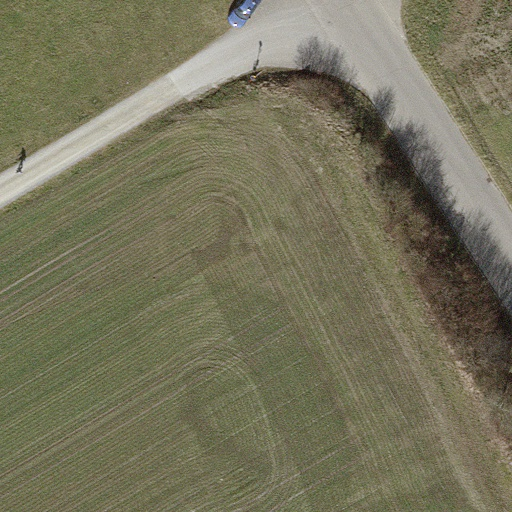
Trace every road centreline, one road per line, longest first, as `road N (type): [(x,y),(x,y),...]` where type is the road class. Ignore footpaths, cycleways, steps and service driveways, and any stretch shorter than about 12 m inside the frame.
road 1 (track): [(341,0),(0,195)]
road 2 (tertiary): [(337,0),(511,260)]
